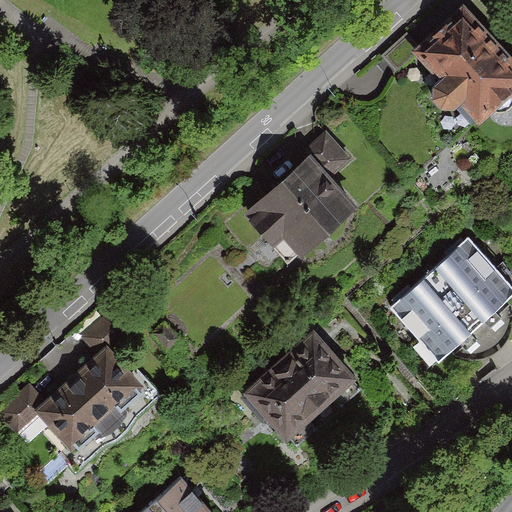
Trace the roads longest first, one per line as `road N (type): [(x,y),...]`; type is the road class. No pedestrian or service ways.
road 1 (tertiary): [(408,0),(0,366)]
road 2 (motorway): [(511,68),(457,80),(0,111)]
road 3 (motorway): [(0,253),(511,215)]
road 4 (residential): [(314,511),(511,373)]
